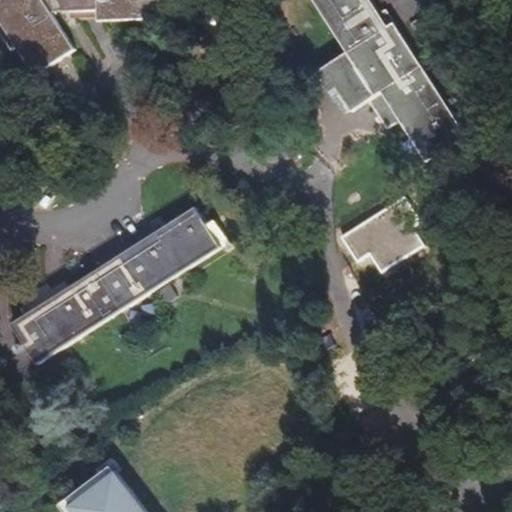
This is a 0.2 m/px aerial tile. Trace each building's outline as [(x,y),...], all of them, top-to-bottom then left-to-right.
[(0,0),(0,34),(13,54),(19,50),(38,78),(78,51),(49,9),(62,0),(71,13),(94,11),(95,20),(154,14),(152,0),(0,0)] [(426,164),(466,139),(394,28),(387,33),(366,0),(311,0),(348,56),(317,76),(325,88),(332,84),(350,112),(351,114),(368,104),(386,132),(399,123),(426,164)] [(332,84),(325,88),(343,116),(350,112),(332,84)] [(372,255),(383,273),(425,248),(415,230),(423,225),(409,200),(345,237),(360,262),(372,255)] [(223,248),(198,208),(167,227),(164,222),(154,228),(158,233),(46,304),(40,296),(21,308),(26,317),(13,325),(38,366),(223,248)] [(149,511),(114,467),(64,506),(68,511),(149,511)]
